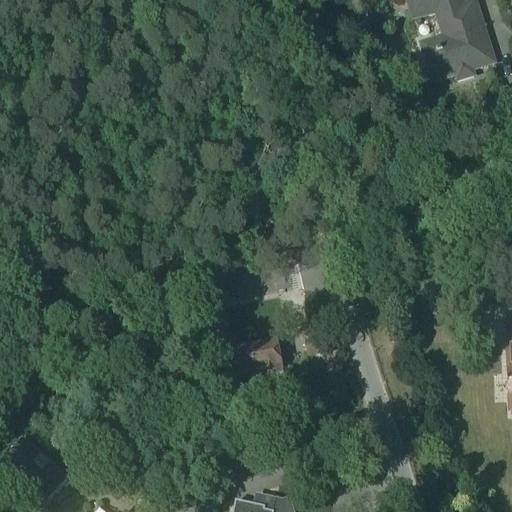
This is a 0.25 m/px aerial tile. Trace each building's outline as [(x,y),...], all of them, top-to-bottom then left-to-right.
[(460,0),(405,0),(413,24),(436,16),(442,36),(419,44),(431,81),(438,84),(455,79),(457,84),(473,79),(471,74),(494,67),(474,5),(463,8),(460,0)] [(275,344),(233,351),(239,385),(281,377),(275,344)] [(327,344),(305,347),(308,361),(329,357),(327,344)] [(249,401),(221,406),(225,434),(254,430),(249,401)] [(167,403),(157,405),(159,415),(169,413),(167,403)] [(0,465),(8,473),(0,481),(0,483),(29,511),(39,511),(70,480),(52,463),(43,472),(34,463),(42,455),(25,438),(0,463),(0,465)] [(291,511),(289,506),(275,502),(272,511),(264,511),(234,505),(232,511),(291,511)]
